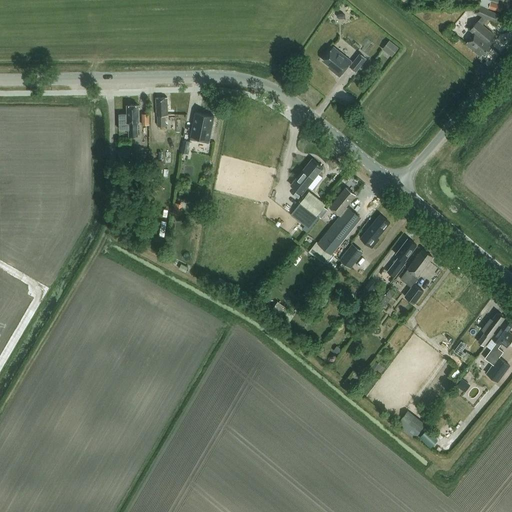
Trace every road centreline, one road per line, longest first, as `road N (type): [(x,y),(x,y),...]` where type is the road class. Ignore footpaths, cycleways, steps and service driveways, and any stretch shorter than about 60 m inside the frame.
road 1 (tertiary): [(397,186),(254,80),(0,77)]
road 2 (residential): [(397,186),(511,51)]
road 3 (tertiary): [(511,281),(397,186)]
